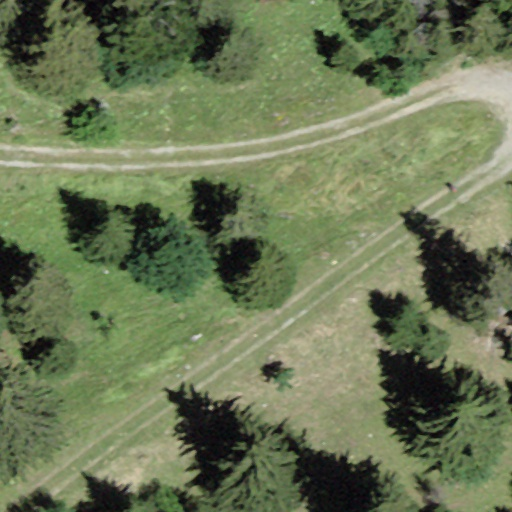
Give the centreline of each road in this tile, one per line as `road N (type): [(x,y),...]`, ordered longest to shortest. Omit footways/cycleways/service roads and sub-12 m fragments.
road 1 (track): [(511,175),(40,511)]
road 2 (track): [(0,170),(308,148),(511,79)]
